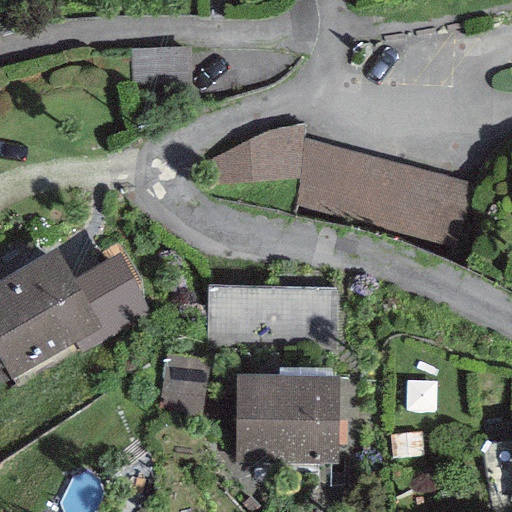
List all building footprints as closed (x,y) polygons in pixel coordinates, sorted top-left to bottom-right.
[(146,98),(197,95),(195,48),(143,51),(146,98)] [(301,138),(303,124),(262,131),(211,159),(214,186),(296,181),(301,138)] [(485,186),(301,138),(296,181),(293,206),(467,251),(485,186)] [(56,249),(0,281),(0,361),(11,380),(74,343),(79,352),(150,311),(117,254),(74,279),(56,249)] [(336,288),(205,287),(204,350),(335,352),(336,288)] [(210,362),(164,356),(155,420),(201,426),(210,362)] [(11,380),(0,361),(0,396),(15,387),(11,380)] [(338,377),(235,375),(233,464),(336,465),(338,377)]
